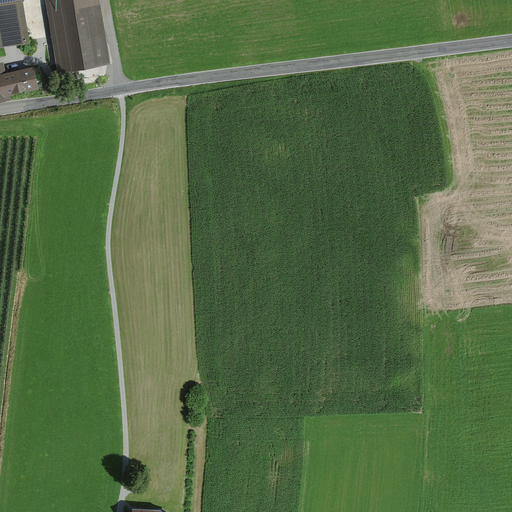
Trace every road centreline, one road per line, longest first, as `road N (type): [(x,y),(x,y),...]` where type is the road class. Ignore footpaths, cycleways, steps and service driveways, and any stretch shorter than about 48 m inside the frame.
road 1 (unclassified): [(511,39),(0,108)]
road 2 (track): [(103,0),(123,121),(106,244),(123,424),(118,511)]
